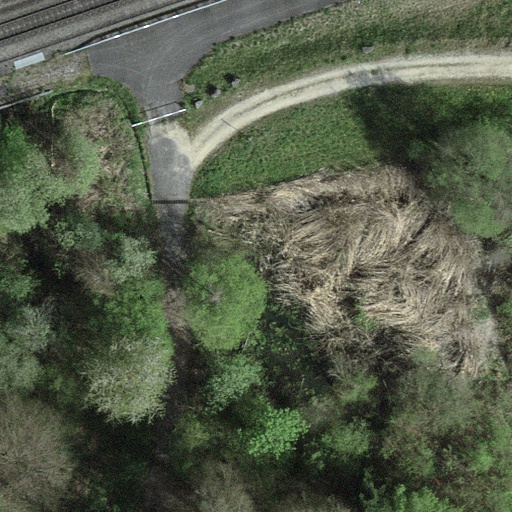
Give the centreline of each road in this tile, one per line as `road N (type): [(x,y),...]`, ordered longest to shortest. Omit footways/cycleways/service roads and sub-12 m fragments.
road 1 (track): [(168,174),(267,110),(355,80),(511,82)]
road 2 (track): [(151,511),(167,359),(168,174)]
road 3 (track): [(153,46),(0,99)]
